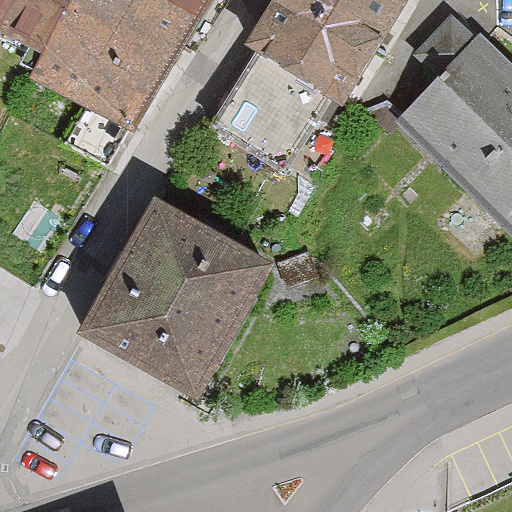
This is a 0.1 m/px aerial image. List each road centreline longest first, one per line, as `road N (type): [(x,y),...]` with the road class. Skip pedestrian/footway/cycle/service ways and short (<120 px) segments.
road 1 (residential): [(237,0),(0,415)]
road 2 (tertiary): [(198,474),(390,406)]
road 3 (tertiary): [(390,406),(511,353)]
road 4 (residential): [(319,511),(390,406)]
